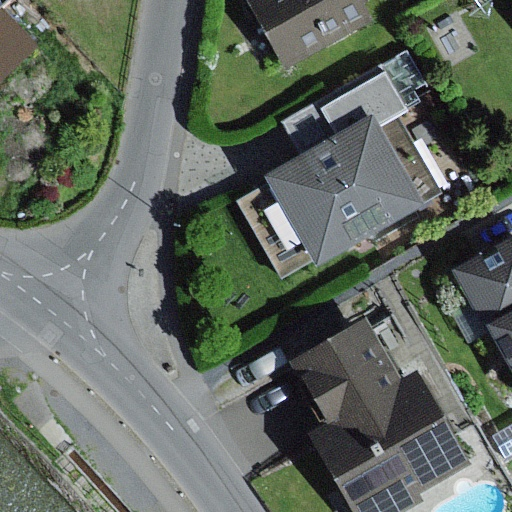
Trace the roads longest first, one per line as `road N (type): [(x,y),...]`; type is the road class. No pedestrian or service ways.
road 1 (residential): [(40,299),(91,261),(146,176),(171,0)]
road 2 (residential): [(236,511),(160,415),(40,299)]
